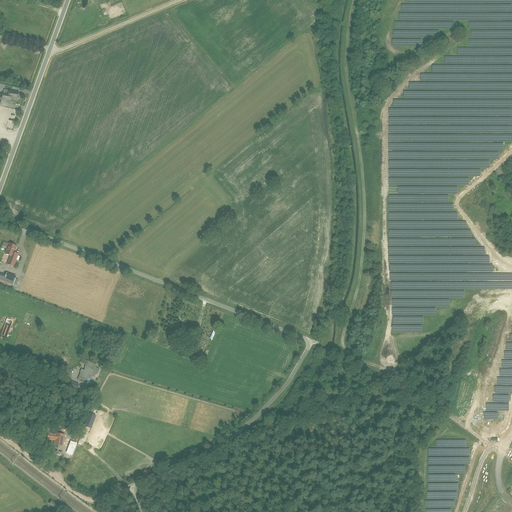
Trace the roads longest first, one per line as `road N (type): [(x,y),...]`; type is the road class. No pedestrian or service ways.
road 1 (unclassified): [(132,484),(219,446),(247,424),(311,341),(0,218)]
road 2 (unclassified): [(48,54),(179,0)]
road 3 (unclassified): [(0,187),(48,54)]
